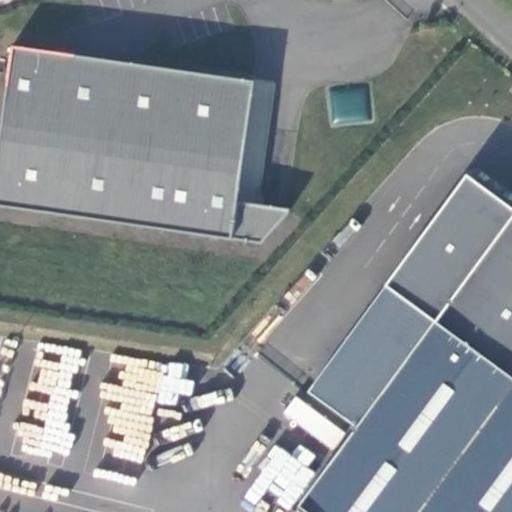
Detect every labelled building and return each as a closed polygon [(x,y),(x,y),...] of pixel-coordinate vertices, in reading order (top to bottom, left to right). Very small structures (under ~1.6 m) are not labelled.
[(0,128),(0,206),(232,240),(238,202),(256,82),(12,46),(0,128)] [(332,126),(372,122),(368,85),(328,89),(332,126)] [(304,511),(511,511),(511,207),(466,174),(305,390),(353,425),(296,506),(304,511)] [(238,202),(232,240),(262,243),(289,209),(238,202)] [(96,456),(145,464),(155,402),(173,405),(175,392),(186,394),(190,366),(112,354),(96,456)] [(58,450),(73,364),(36,358),(25,420),(23,420),(19,443),(58,450)]
